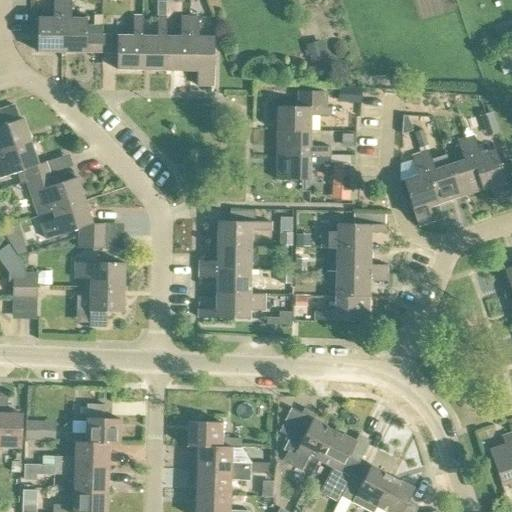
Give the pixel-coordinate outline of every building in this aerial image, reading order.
[(62,53),(62,0),(53,0),(54,19),(38,19),(38,52),(62,53)] [(71,0),(62,0),(62,53),(102,53),(103,25),(103,16),(95,16),(94,37),(87,36),(87,20),(71,19),(71,0)] [(166,2),(156,2),(156,16),(165,16),(166,2)] [(142,37),(143,37),(143,17),(134,17),(134,37),(110,37),(111,25),(103,25),(102,53),(117,53),(117,70),(141,71),(142,37)] [(167,18),(158,17),(158,37),(143,37),(142,37),(141,71),(165,71),(166,37),(167,18)] [(189,71),(190,18),(181,18),(181,38),(166,37),(165,71),(189,71)] [(190,18),(189,71),(197,71),(197,87),(214,87),(214,38),(199,38),(199,18),(190,18)] [(511,29),(496,35),(499,44),(511,39),(511,29)] [(321,41),(304,46),(309,63),(326,58),(321,41)] [(361,87),(338,86),(337,103),(360,104),(361,87)] [(278,131),(312,132),(312,117),(332,117),(332,108),(325,108),(325,91),(298,91),(298,108),(279,107),(278,131)] [(0,152),(31,143),(23,119),(20,120),(15,106),(0,110),(0,152)] [(493,113),(480,117),(487,137),(499,133),(493,113)] [(421,129),(412,132),(419,156),(421,155),(429,153),(421,129)] [(312,147),(312,132),(278,131),(278,156),(312,156),(331,156),(331,148),(312,147)] [(473,159),(484,190),(491,188),(496,202),(511,197),(496,151),(481,156),(475,137),(466,140),(473,159)] [(461,198),(484,190),(473,159),(466,140),(458,143),(464,162),(450,166),(461,198)] [(31,143),(0,152),(0,178),(16,173),(20,184),(27,182),(50,174),(46,162),(38,165),(31,143)] [(461,198),(450,166),(449,167),(445,155),(432,160),(429,152),(429,153),(421,155),(427,174),(438,206),(461,198)] [(431,208),(438,206),(427,174),(421,155),(419,156),(413,158),(419,177),(404,182),(420,228),(435,223),(431,208)] [(331,165),(331,156),(312,156),(278,156),(278,180),(311,181),(311,165),(331,165)] [(352,165),(336,164),(334,200),(350,201),(352,165)] [(54,186),(50,174),(27,182),(39,217),(53,212),(85,202),(77,178),(54,186)] [(79,237),(103,237),(103,225),(93,225),(85,202),(53,212),(56,219),(41,224),(46,240),(79,229),(79,237)] [(219,247),(252,247),(252,231),(272,232),(272,223),(219,222),(219,247)] [(338,249),(371,250),(372,233),(389,234),(389,225),(385,225),(353,224),(338,224),(338,232),(323,233),(323,249),(328,249),(338,249)] [(292,247),(292,235),(280,234),(279,247),(292,247)] [(103,249),(103,237),(79,237),(79,249),(103,249)] [(25,253),(22,242),(10,246),(17,256),(25,253)] [(251,271),(252,247),(219,247),(218,262),(200,262),(200,270),(251,271)] [(371,265),(371,250),(338,249),(337,273),(388,274),(389,266),(371,265)] [(307,260),(296,259),(295,273),(307,274),(307,260)] [(85,288),(124,288),(125,264),(76,263),(75,279),(85,280),(85,288)] [(251,295),(251,271),(200,270),(200,278),(218,278),(217,294),(251,295)] [(291,296),(292,272),(280,272),(279,295),(291,296)] [(388,282),(388,274),(337,273),(337,297),(370,298),(370,282),(388,282)] [(13,274),(13,298),(25,298),(26,275),(13,274)] [(26,275),(25,298),(38,299),(38,275),(26,275)] [(124,313),(124,288),(85,288),(85,297),(90,297),(90,328),(107,328),(107,313),(124,313)] [(266,295),(251,295),(217,294),(217,310),(200,310),(200,318),(251,319),(251,311),(266,311),(266,295)] [(310,296),(295,296),(294,307),(306,307),(307,301),(310,301),(310,296)] [(371,322),(370,298),(337,297),(336,313),(317,312),(317,321),(371,322)] [(266,324),(291,325),(292,312),(278,312),(278,318),(266,318),(266,324)] [(0,393),(0,446),(20,448),(21,414),(6,414),(6,394),(0,393)] [(108,444),(118,445),(119,419),(104,419),(105,405),(86,405),(85,434),(65,433),(65,443),(74,443),(74,442),(108,444)] [(318,461),(333,431),(312,420),(309,424),(299,418),(282,450),(288,453),(284,461),(300,470),(308,455),(318,461)] [(24,441),(54,442),(55,421),(24,421),(24,441)] [(197,447),(230,448),(240,449),(240,439),(220,438),(221,423),(187,422),(186,447),(197,447)] [(340,497),(352,475),(359,462),(348,456),(355,442),(333,431),(318,461),(331,468),(319,492),(337,503),(340,497)] [(502,488),(511,484),(511,432),(500,436),(503,446),(489,450),(490,454),(502,488)] [(107,468),(108,444),(74,442),(74,443),(74,457),(43,456),(42,466),(54,467),(107,468)] [(196,470),(249,472),(250,463),(240,449),(230,448),(197,447),(196,470)] [(250,463),(249,472),(268,473),(268,464),(250,463)] [(373,511),(376,507),(392,477),(370,466),(363,480),(352,475),(340,497),(352,503),(368,511),(373,511)] [(106,492),(107,468),(54,467),(53,475),(73,475),(73,490),(106,492)] [(249,481),(249,472),(196,470),(195,495),(228,496),(229,481),(249,481)] [(392,477),(376,507),(385,511),(414,511),(417,508),(406,503),(413,489),(392,477)] [(105,511),(106,492),(73,490),(72,506),(52,505),(51,511),(105,511)] [(35,508),(36,492),(23,492),(22,508),(35,508)] [(228,511),(228,496),(195,495),(194,511),(247,511),(248,511),(228,511)]
